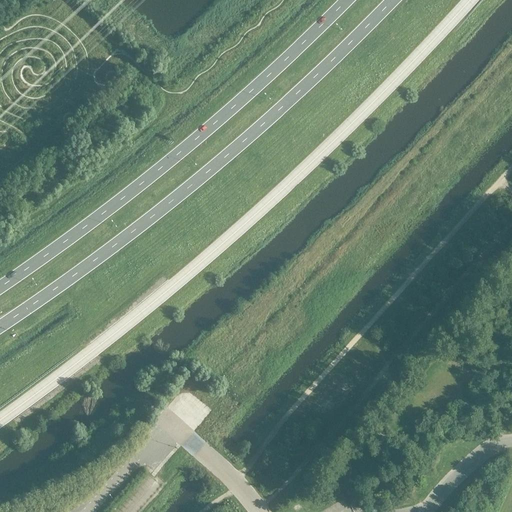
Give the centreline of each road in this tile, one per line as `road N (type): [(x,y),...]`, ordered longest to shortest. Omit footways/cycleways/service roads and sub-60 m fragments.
road 1 (trunk): [(0,325),(127,240),(395,0)]
road 2 (trunk): [(338,0),(250,88),(102,214),(0,286)]
road 3 (unknown): [(259,511),(511,222)]
road 4 (unclassified): [(259,511),(175,430),(88,511)]
